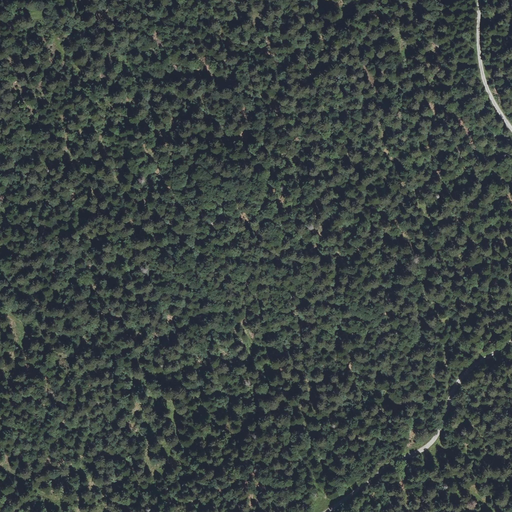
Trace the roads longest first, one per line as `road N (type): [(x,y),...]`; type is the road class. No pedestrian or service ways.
road 1 (track): [(326,511),(430,443),(464,373),(511,339)]
road 2 (track): [(477,0),(481,65),(511,136)]
